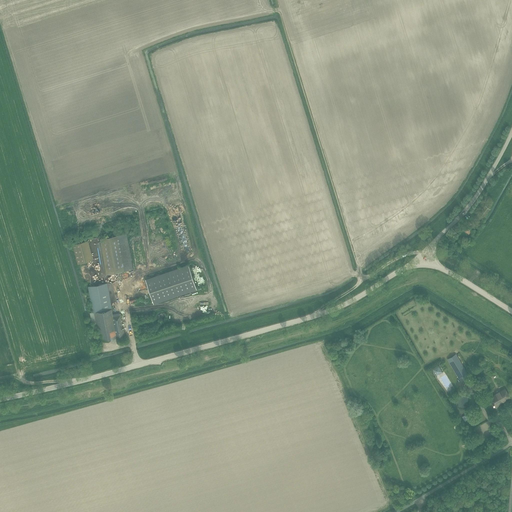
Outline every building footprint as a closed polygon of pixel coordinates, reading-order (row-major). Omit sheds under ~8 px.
[(479,214),(483,218),(490,209),(485,206),(479,214)] [(461,227),(466,232),(469,234),(472,230),(469,226),(472,223),(469,221),(466,223),(465,222),(461,227)] [(106,274),(133,269),(127,234),(100,239),(106,274)] [(78,264),(80,264),(94,260),(88,240),(72,244),(78,264)] [(188,265),(146,279),(154,304),(197,289),(188,265)] [(100,340),(126,336),(125,331),(124,328),(123,328),(120,317),(122,316),(122,313),(119,313),(113,314),(107,283),(89,286),(93,312),(91,312),(93,323),(96,322),(100,340)] [(448,359),(454,368),(461,380),(468,376),(464,368),(456,355),(448,359)] [(431,369),(449,393),(455,389),(453,386),(453,385),(446,374),(440,364),(431,369)] [(500,402),(510,397),(506,389),(491,398),(497,407),(501,405),(500,402)]
